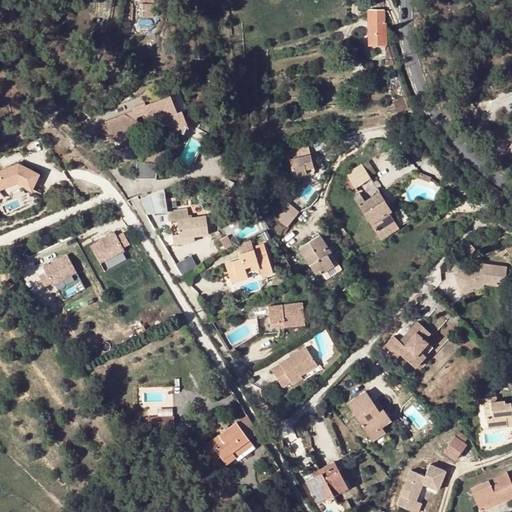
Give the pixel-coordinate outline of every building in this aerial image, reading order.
[(372,0),(372,2),(372,5),(374,7),(376,9),(378,9),(381,9),(383,8),(384,7),(385,5),(386,3),(386,0),(385,0),(372,0)] [(155,3),(141,3),(141,17),(154,16),(154,9),(158,9),(158,3),(155,3)] [(376,9),(369,9),(370,45),(388,45),(387,21),(386,21),(385,9),(381,9),(378,9),(376,9)] [(170,96),(104,121),(112,139),(122,144),(133,119),(136,121),(138,117),(143,115),(184,133),(187,126),(181,112),(177,113),(170,96)] [(136,121),(133,119),(122,144),(112,139),(119,159),(136,121)] [(409,131),(404,135),(408,140),(413,135),(409,131)] [(311,153),(289,158),(293,174),(307,170),(305,165),(313,163),(311,153)] [(157,164),(137,162),(135,179),(156,179),(157,164)] [(356,187),(372,178),(364,165),(349,175),(356,187)] [(3,173),(0,173),(0,194),(2,190),(21,182),(35,188),(41,175),(21,166),(3,174),(3,173)] [(422,172),(418,175),(429,182),(433,179),(422,172)] [(236,183),(224,178),(221,185),(227,188),(226,191),(231,193),(236,183)] [(165,213),(161,192),(149,196),(153,216),(165,213)] [(356,199),(379,235),(397,224),(390,212),(393,211),(381,192),(366,202),(362,196),(356,199)] [(289,204),(278,219),(289,227),(300,213),(289,204)] [(185,209),(165,213),(167,223),(169,222),(176,221),(179,235),(180,239),(194,236),(208,234),(204,215),(187,219),(185,209)] [(400,228),(397,224),(379,235),(382,239),(400,228)] [(116,231),(92,244),(101,261),(125,249),(124,246),(131,243),(124,231),(117,235),(116,231)] [(179,235),(172,236),(174,246),(195,241),(194,236),(180,239),(179,235)] [(330,256),(333,254),(321,235),(301,248),(318,274),(335,263),(330,256)] [(467,259),(476,249),(468,242),(460,252),(467,259)] [(507,253),(501,247),(496,252),(501,258),(507,253)] [(243,260),(228,265),(233,280),(248,274),(262,270),(263,275),(264,278),(275,274),(268,252),(257,256),(256,251),(241,256),(243,260)] [(68,254),(44,266),(46,270),(38,274),(45,286),(52,282),(53,284),(77,271),(68,254)] [(180,272),(196,264),(191,255),(176,263),(180,272)] [(482,264),(455,275),(460,288),(477,282),(479,287),(485,284),(499,286),(499,282),(499,278),(507,279),(509,268),(482,264)] [(248,274),(233,280),(234,284),(249,279),(248,274)] [(477,282),(460,288),(462,293),(479,287),(477,282)] [(304,304),(269,307),(271,322),(285,321),(285,326),(285,328),(306,326),(304,304)] [(394,336),(383,349),(394,361),(399,355),(403,358),(408,352),(415,358),(428,344),(425,341),(431,334),(418,322),(406,335),(408,337),(402,344),(400,342),(394,336)] [(406,335),(400,342),(402,344),(408,337),(406,335)] [(408,352),(403,358),(416,370),(434,349),(428,344),(415,358),(408,352)] [(292,382),(303,376),(318,366),(308,349),(273,370),(283,387),(292,382)] [(303,376),(292,382),(294,386),(305,380),(303,376)] [(224,377),(217,381),(226,396),(233,392),(224,377)] [(349,405),(368,433),(376,428),(378,429),(383,426),(392,420),(385,409),(381,412),(378,414),(374,408),(378,406),(368,391),(349,405)] [(511,403),(506,404),(506,402),(498,402),(497,397),(487,398),(487,404),(492,403),(494,418),(489,419),(490,428),(509,426),(508,417),(511,416),(511,403)] [(247,415),(238,423),(249,439),(258,433),(247,415)] [(158,416),(150,417),(151,428),(158,428),(158,434),(172,433),(171,427),(174,427),(174,416),(158,416)] [(225,418),(219,421),(223,428),(229,424),(225,418)] [(238,423),(203,447),(213,461),(221,455),(226,463),(236,456),(232,451),(249,439),(238,423)] [(376,428),(368,433),(374,441),(387,432),(383,426),(378,429),(376,428)] [(468,445),(457,437),(451,445),(462,453),(468,445)] [(253,444),(249,439),(232,451),(236,456),(253,444)] [(253,444),(236,456),(239,460),(256,448),(254,445),(253,444)] [(462,453),(451,445),(446,452),(457,460),(462,453)] [(336,462),(321,470),(323,473),(316,477),(308,482),(319,504),(335,495),(332,490),(347,482),(336,462)] [(412,472),(398,507),(410,511),(412,511),(416,502),(423,485),(439,491),(446,473),(430,466),(426,478),(412,472)] [(511,494),(511,479),(511,480),(509,473),(473,489),(481,508),(511,494)] [(332,490),(335,495),(350,488),(347,482),(332,490)] [(511,494),(481,508),(482,511),(511,499),(511,494)] [(348,500),(340,504),(344,511),(352,507),(348,500)] [(419,511),(422,505),(416,502),(412,511),(419,511)]
